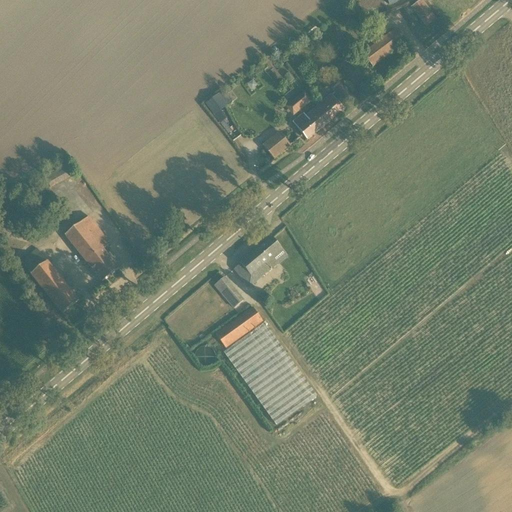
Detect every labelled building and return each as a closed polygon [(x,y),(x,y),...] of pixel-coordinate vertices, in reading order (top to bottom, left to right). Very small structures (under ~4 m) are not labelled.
[(429,9),(419,17),(426,27),(436,19),(429,9)] [(396,29),(362,54),(373,68),(406,43),(396,29)] [(317,116),(325,126),(344,110),(339,104),(342,102),(343,103),(350,96),(347,92),(348,91),(345,87),(343,88),(340,84),(332,90),(335,93),(325,100),(319,106),(323,111),(317,116)] [(215,97),(224,109),(232,103),(223,92),(215,97)] [(305,92),(290,104),(286,107),(293,116),(304,108),(312,101),(305,92)] [(323,111),(319,106),(306,116),(304,114),(293,123),(307,141),(325,126),(317,116),(323,111)] [(274,160),(291,146),(280,132),(263,146),(274,160)] [(73,176),(67,165),(53,173),(59,184),(73,176)] [(89,217),(65,236),(102,283),(119,270),(103,250),(110,245),(89,217)] [(250,288),(277,265),(272,259),(282,251),(272,239),(235,270),(250,288)] [(62,314),(63,314),(79,301),(37,250),(21,262),(62,314)] [(225,278),(215,287),(236,309),(246,300),(225,278)] [(226,349),(254,329),(263,322),(253,308),(216,335),(226,349)] [(317,397),(263,322),(254,329),(255,331),(225,353),(277,426),(317,397)]
